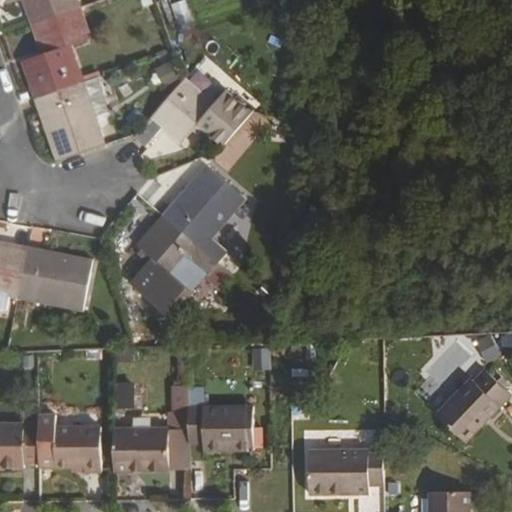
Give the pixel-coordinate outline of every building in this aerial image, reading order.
[(78,8),(74,0),(27,0),(36,23),(78,8)] [(181,0),(170,4),(179,33),(192,29),(183,0),(181,0)] [(78,8),(36,23),(46,53),(29,60),(41,97),(81,83),(69,46),(88,40),(78,8)] [(159,88),(178,78),(169,61),(149,71),(159,88)] [(186,139),(199,124),(225,145),(253,113),(227,90),(214,107),(184,81),(156,112),(135,135),(166,163),(186,139)] [(81,83),(41,97),(61,155),(101,141),(81,83)] [(211,170),(169,220),(219,263),(228,253),(210,237),(244,199),(211,170)] [(138,193),(129,201),(144,217),(153,209),(138,193)] [(210,273),(219,263),(169,220),(143,249),(160,264),(138,288),(169,314),(207,270),(210,273)] [(0,288),(19,292),(27,250),(0,244),(0,288)] [(93,264),(27,250),(19,292),(85,304),(93,264)] [(477,341),(483,362),(496,357),(489,337),(477,341)] [(252,350),(252,369),(267,369),(267,350),(252,350)] [(471,381),(438,416),(466,442),(511,396),(486,371),(473,383),(471,381)] [(111,383),(111,408),(129,409),(130,383),(111,383)] [(254,406),(189,407),(190,443),(205,443),(205,462),(254,462),(254,406)] [(24,425),(0,424),(0,470),(25,470),(24,465),(40,465),(39,412),(24,412),(24,425)] [(101,472),(102,432),(56,432),(56,412),(39,412),(40,465),(40,467),(56,467),(85,467),(85,472),(101,472)] [(190,469),(190,443),(189,415),(170,415),(170,429),(114,428),(115,471),(132,470),(132,466),(170,465),(170,470),(190,469)] [(384,451),(309,453),(311,494),(370,494),(370,486),(385,485),(384,451)] [(234,470),(235,511),(248,510),(248,470),(234,470)] [(431,492),(431,511),(470,511),(470,492),(431,492)]
